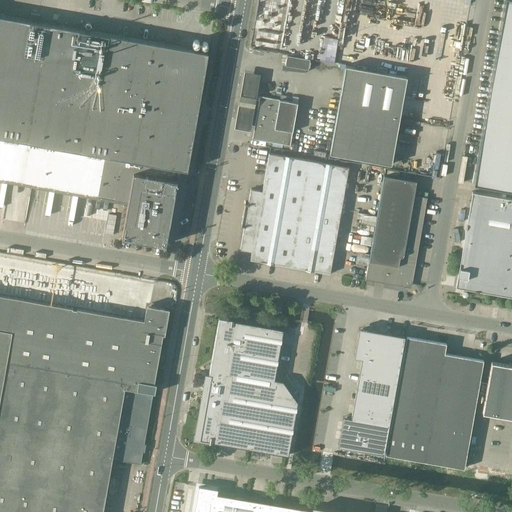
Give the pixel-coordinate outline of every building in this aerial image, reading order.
[(511,0),(504,0),(473,182),(511,188),(511,0)] [(0,97),(6,99),(193,133),(208,52),(0,15),(0,97)] [(310,59),(287,55),(286,60),(286,65),(283,65),(282,70),(305,72),(305,69),(308,69),(309,64),(310,59)] [(346,65),(337,109),(399,120),(407,76),(346,65)] [(260,73),(244,70),(234,128),(250,130),(260,73)] [(260,96),(253,139),(290,145),(292,131),(297,102),(285,100),(280,99),(260,96)] [(0,97),(0,178),(128,201),(122,236),(166,244),(177,179),(173,178),(175,167),(187,169),(193,133),(6,99),(0,97)] [(329,153),(330,153),(391,164),(399,120),(337,109),(329,153)] [(262,190),(250,188),(248,203),(245,203),(241,225),(244,226),(240,249),(251,251),(250,259),(330,273),(348,167),(269,153),(262,190)] [(365,280),(404,286),(404,285),(406,285),(410,282),(411,280),(412,281),(427,198),(414,195),(417,181),(384,175),(365,280)] [(511,198),(472,192),(456,287),(511,296),(511,198)] [(143,319),(0,294),(0,511),(102,511),(112,458),(119,459),(119,460),(141,464),(153,392),(163,331),(164,330),(165,330),(168,313),(167,313),(164,308),(146,304),(143,319)] [(273,452),(288,455),(297,401),(283,380),(274,379),(283,329),(219,317),(208,378),(204,385),(204,387),(202,387),(202,391),(205,390),(205,392),(205,393),(197,439),(273,452)] [(342,446),(384,454),(405,336),(363,328),(362,332),(358,331),(353,357),(362,359),(351,418),(347,417),(346,421),(342,420),(338,442),(342,442),(342,446)] [(385,453),(385,454),(464,468),(475,408),(483,410),(482,412),(511,417),(511,363),(509,363),(509,364),(491,361),(488,383),(480,382),(483,360),(444,353),(446,343),(406,336),(385,453)] [(318,511),(319,510),(309,508),(309,509),(216,493),(217,488),(198,485),(193,511),(318,511)]
